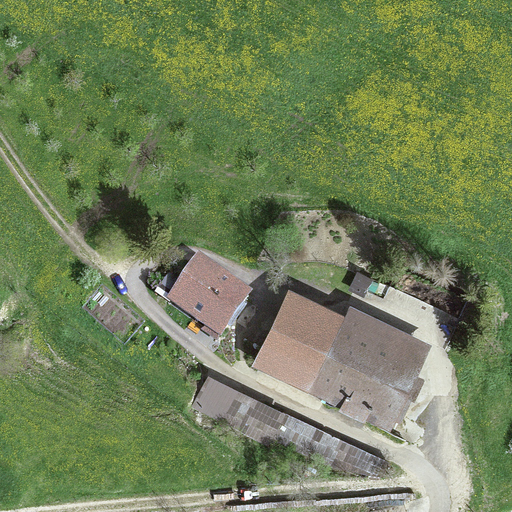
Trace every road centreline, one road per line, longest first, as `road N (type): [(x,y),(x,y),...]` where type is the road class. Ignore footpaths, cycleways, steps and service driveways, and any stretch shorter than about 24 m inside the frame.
road 1 (track): [(57,511),(432,478)]
road 2 (track): [(0,139),(31,189),(110,274)]
